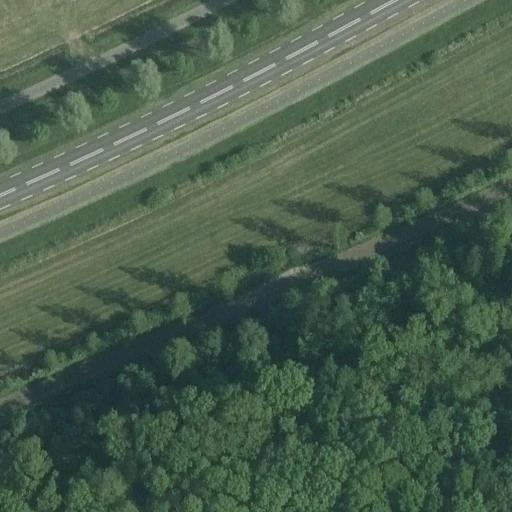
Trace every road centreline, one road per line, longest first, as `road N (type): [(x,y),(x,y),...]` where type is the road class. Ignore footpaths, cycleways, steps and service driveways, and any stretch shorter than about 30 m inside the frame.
road 1 (unclassified): [(0,408),(511,184)]
road 2 (secondary): [(0,196),(396,0)]
road 3 (unclassified): [(0,109),(226,0)]
